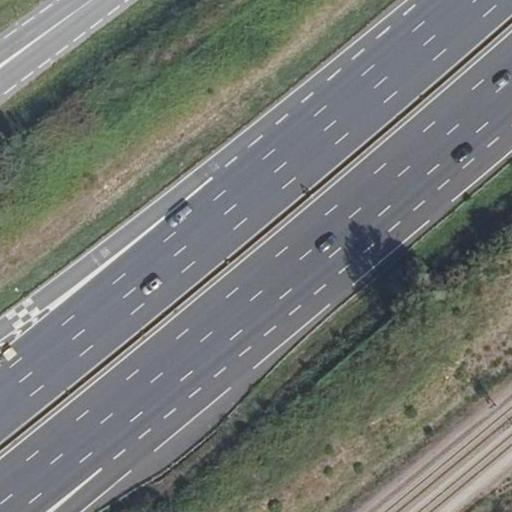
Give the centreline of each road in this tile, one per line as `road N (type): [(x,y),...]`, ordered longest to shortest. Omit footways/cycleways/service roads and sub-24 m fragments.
road 1 (motorway): [(0,504),(511,78)]
road 2 (motorway): [(473,0),(0,396)]
